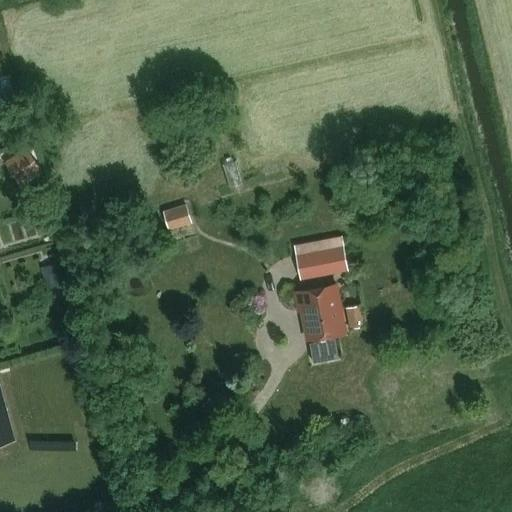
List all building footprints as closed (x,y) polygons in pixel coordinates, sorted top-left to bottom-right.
[(28,147),(5,162),(19,184),(42,169),(28,147)] [(187,203),(163,210),(169,229),(193,221),(187,203)] [(344,245),(297,254),(301,277),(349,268),(344,245)] [(55,263),(41,267),(47,288),(60,285),(55,263)] [(336,283),(296,291),(300,310),(304,309),(310,338),(315,337),(316,341),(310,342),(314,362),(340,357),(336,337),(330,338),(330,334),(345,331),(336,283)] [(0,380),(0,442),(15,438),(0,380)]
